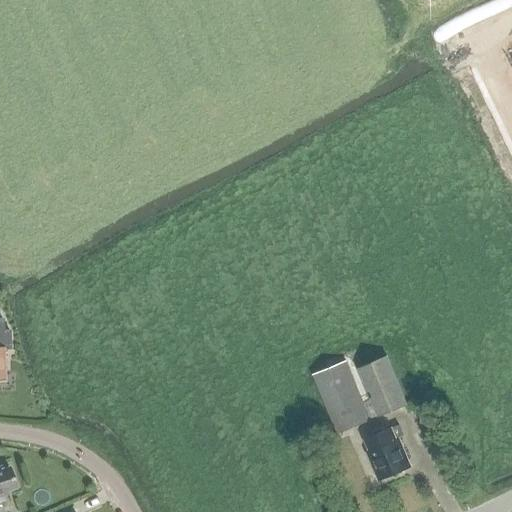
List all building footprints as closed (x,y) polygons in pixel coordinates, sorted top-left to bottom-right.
[(0,319),(0,379),(2,380),(2,367),(4,367),(3,348),(10,348),(10,327),(2,328),(2,320),(0,319)] [(377,418),(406,406),(386,356),(356,369),(377,418)] [(336,434),(369,421),(345,362),(312,375),(336,434)] [(394,437),(401,434),(402,436),(403,436),(399,426),(364,440),(369,452),(367,452),(379,480),(409,468),(402,451),(403,448),(400,442),(397,441),(397,440),(395,440),(394,437)] [(0,468),(0,496),(8,494),(7,491),(15,489),(8,467),(0,470),(0,468)]
